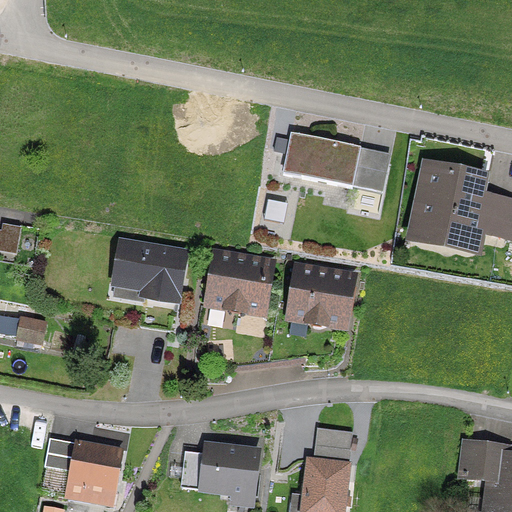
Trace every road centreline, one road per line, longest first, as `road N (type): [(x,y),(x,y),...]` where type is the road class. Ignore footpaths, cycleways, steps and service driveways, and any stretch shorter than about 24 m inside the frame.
road 1 (residential): [(0,395),(99,413),(171,413),(360,389),(511,411)]
road 2 (residential): [(511,143),(234,86)]
